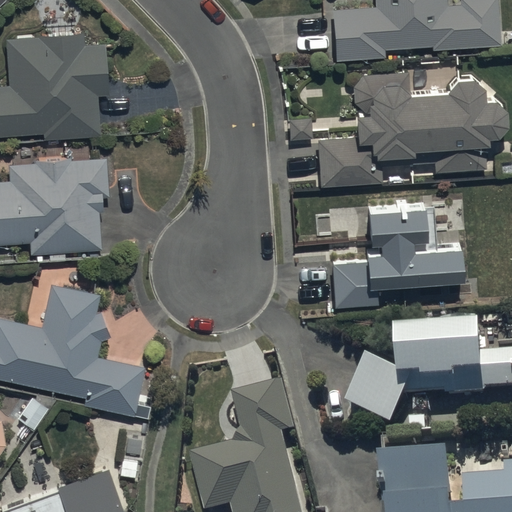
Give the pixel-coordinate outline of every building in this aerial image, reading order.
[(333,10),(334,52),(386,50),(385,41),(503,37),(501,0),(373,0),(374,8),(333,10)] [(0,78),(0,126),(45,125),(45,134),(101,132),(100,87),(109,86),(107,35),(87,36),(87,24),(40,26),(40,29),(8,30),(10,78),(0,78)] [(448,73),(410,75),(399,65),(362,67),(354,79),(355,94),(357,94),(358,125),(370,124),(371,129),(317,131),(319,177),(382,174),(381,156),(434,154),(434,162),(486,160),(484,125),(489,125),(489,119),(499,118),(508,105),(506,89),(495,81),(486,81),(485,69),(473,60),(455,61),(448,73)] [(0,172),(0,236),(31,234),(32,247),(103,242),(100,204),(104,204),(103,190),(111,190),(108,147),(8,154),(9,172),(0,172)] [(369,259),(332,261),(334,304),(379,302),(378,277),(464,274),(462,238),(437,239),(437,231),(430,231),(429,198),(371,201),(372,232),(382,232),(382,243),(368,244),(369,259)] [(103,331),(113,327),(103,301),(99,302),(101,286),(52,276),(43,319),(0,310),(0,369),(86,388),(84,397),(136,408),(147,357),(99,346),(103,331)] [(371,349),(346,398),(393,422),(409,389),(447,389),(447,391),(488,391),(488,385),(511,385),(511,346),(487,347),(486,312),(441,312),(441,317),(399,317),(400,364),(371,349)] [(305,511),(282,429),(296,425),(282,375),(233,389),(242,423),(237,437),(192,450),(209,507),(232,500),(235,511),(305,511)] [(511,511),(511,457),(505,457),(506,468),(451,471),(450,445),(381,449),(384,511),(511,511)] [(117,511),(117,509),(126,505),(109,457),(61,473),(74,511),(41,511),(37,498),(0,510),(0,511),(117,511)]
